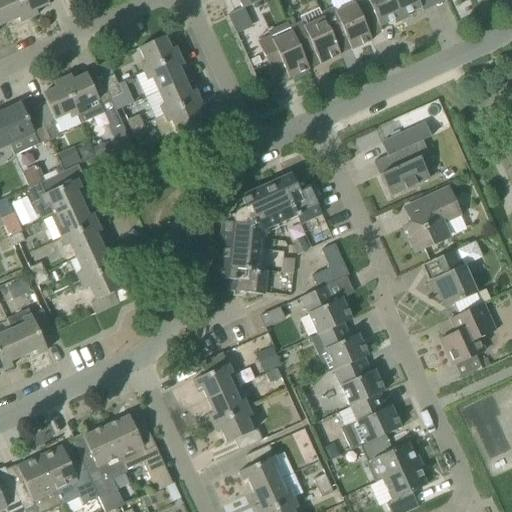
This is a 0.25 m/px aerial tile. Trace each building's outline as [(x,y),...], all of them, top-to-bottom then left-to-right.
[(29,19),(20,0),(0,0),(0,12),(5,24),(18,18),(20,23),(29,19)] [(20,0),(29,19),(37,15),(35,10),(48,4),(46,0),(20,0)] [(237,0),(242,9),(262,0),(237,0)] [(352,0),(355,4),(360,17),(372,12),(379,27),(393,20),(394,22),(401,20),(391,0),(352,0)] [(391,0),(401,20),(407,17),(406,14),(421,8),(417,0),(391,0)] [(360,17),(355,4),(336,13),(333,8),(320,14),(323,19),(333,40),(344,35),(351,50),(371,41),(360,17)] [(288,28),(291,34),(292,33),(302,55),(313,50),(319,64),(340,55),(333,40),(323,19),(304,28),(301,22),(288,28)] [(286,23),(268,31),(270,37),(257,42),(270,70),(282,64),(288,79),(308,69),(302,55),(292,33),(291,34),(288,28),(286,23)] [(139,65),(143,72),(179,56),(175,48),(170,50),(164,37),(138,49),(144,62),(139,65)] [(183,65),(179,56),(143,72),(147,81),(152,79),(158,91),(184,80),(178,67),(183,65)] [(117,84),(108,62),(96,67),(100,77),(106,89),(117,84)] [(85,123),(104,114),(109,124),(107,127),(117,148),(130,142),(116,110),(111,100),(110,98),(106,89),(100,77),(89,82),(86,74),(73,80),(71,76),(62,80),(78,114),(80,113),(85,123)] [(35,107),(40,118),(45,129),(50,139),(51,141),(61,136),(54,120),(67,113),(69,118),(78,114),(62,80),(53,84),(55,88),(42,94),(46,102),(35,107)] [(184,80),(158,91),(164,104),(158,107),(162,116),(198,99),(194,90),(189,92),(184,80)] [(121,93),(117,84),(106,89),(110,98),(121,93)] [(166,124),(171,122),(177,135),(203,123),(197,110),(202,108),(198,99),(162,116),(166,124)] [(20,104),(0,113),(0,124),(9,144),(14,156),(20,153),(50,139),(45,129),(40,118),(28,123),(20,104)] [(131,130),(142,125),(138,116),(127,121),(131,130)] [(406,129),(402,118),(377,128),(381,139),(406,129)] [(0,148),(9,144),(0,124),(0,148)] [(394,168),(379,175),(389,197),(428,179),(423,167),(432,163),(422,141),(431,137),(425,124),(381,143),(387,157),(389,156),(394,168)] [(131,130),(135,138),(146,133),(142,125),(131,130)] [(104,142),(92,148),(96,157),(108,152),(104,142)] [(135,152),(130,142),(117,148),(121,159),(135,152)] [(90,146),(79,151),(83,161),(95,156),(90,146)] [(27,163),(27,161),(25,155),(23,155),(21,155),(20,153),(14,156),(22,172),(27,170),(25,165),(27,163)] [(22,172),(29,187),(44,181),(37,165),(27,170),(22,172)] [(43,221),(55,216),(82,204),(76,191),(81,189),(77,180),(64,185),(59,174),(36,185),(26,189),(41,222),(43,221)] [(299,224),(321,214),(305,180),(295,184),(291,175),(239,199),(242,204),(234,207),(236,212),(233,215),(228,215),(227,224),(222,223),(216,279),(226,280),(225,291),(263,294),(265,272),(256,271),(259,238),(264,238),(265,234),(267,233),(266,229),(295,215),(299,224)] [(403,209),(410,224),(403,227),(414,252),(447,237),(442,225),(458,217),(447,190),(403,209)] [(82,204),(55,216),(61,229),(56,231),(60,239),(96,223),(92,214),(87,216),(82,204)] [(96,223),(60,239),(64,248),(69,245),(75,259),(101,247),(95,234),(100,232),(96,223)] [(20,231),(10,236),(8,237),(12,246),(24,240),(20,231)] [(291,244),(296,255),(308,250),(302,239),(291,244)] [(309,277),(315,291),(326,286),(348,276),(334,244),(321,250),(328,266),(326,269),(309,277)] [(462,266),(461,265),(476,259),(469,244),(455,251),(426,263),(433,279),(428,282),(433,294),(437,292),(444,308),(453,304),(458,315),(480,306),(475,294),(463,266),(462,266)] [(80,282),(116,266),(112,257),(107,259),(101,247),(75,259),(81,272),(76,274),(80,282)] [(29,268),(33,277),(45,272),(40,263),(29,268)] [(94,301),(90,304),(95,314),(118,304),(113,293),(121,289),(115,276),(119,274),(116,266),(80,282),(84,290),(88,288),(94,301)] [(49,281),(45,272),(33,277),(37,287),(49,281)] [(326,286),(315,291),(300,298),(317,335),(343,324),(351,320),(341,298),(333,302),(326,286)] [(451,366),(475,355),(484,351),(478,338),(494,331),(482,305),(480,306),(458,315),(449,320),(455,333),(439,340),(451,366)] [(12,330),(23,356),(35,350),(38,355),(47,351),(41,338),(52,333),(42,311),(30,316),(27,309),(7,319),(12,330)] [(265,310),(258,314),(264,326),(271,323),(265,310)] [(317,335),(333,372),(363,358),(367,356),(357,334),(349,338),(343,324),(317,335)] [(0,361),(4,370),(12,366),(10,362),(23,356),(12,330),(0,335),(0,361)] [(272,346),(255,354),(263,373),(276,368),(281,366),(272,346)] [(231,374),(222,354),(199,364),(204,375),(192,381),(196,390),(201,388),(206,401),(233,389),(227,376),(231,374)] [(333,372),(350,408),(380,394),(384,392),(374,370),(370,372),(363,358),(333,372)] [(265,375),(269,383),(279,379),(275,370),(265,375)] [(300,371),(287,377),(293,389),(306,383),(300,371)] [(233,389),(206,401),(212,413),(207,415),(211,424),(247,408),(243,400),(239,402),(233,389)] [(350,450),(359,446),(385,435),(400,428),(390,406),(386,408),(380,394),(350,408),(338,413),(345,427),(340,429),(350,450)] [(247,408),(211,424),(215,433),(220,431),(226,444),(234,440),(239,451),(262,441),(257,429),(252,432),(246,418),(251,416),(247,408)] [(165,471),(156,451),(157,451),(144,422),(133,427),(128,416),(105,426),(125,469),(141,462),(152,485),(157,483),(161,490),(166,487),(172,485),(165,471)] [(104,511),(110,511),(121,507),(108,477),(125,469),(105,426),(104,427),(103,426),(101,426),(99,427),(97,427),(96,428),(94,429),(93,431),(92,432),(85,435),(82,437),(89,452),(79,456),(81,460),(97,496),(99,500),(99,499),(104,511)] [(377,471),(382,480),(419,463),(416,457),(414,458),(407,443),(392,450),(385,435),(359,446),(372,473),(377,471)] [(247,479),(252,492),(279,480),(273,467),(278,465),(269,445),(245,456),(250,467),(238,472),(242,482),(247,479)] [(86,501),(97,496),(81,460),(69,465),(61,446),(39,456),(55,491),(65,487),(72,500),(84,495),(86,501)] [(23,482),(12,486),(23,511),(42,511),(60,504),(54,492),(55,491),(39,456),(16,467),(23,482)] [(419,463),(382,480),(391,500),(385,503),(389,511),(407,511),(418,507),(411,493),(426,486),(420,471),(422,470),(419,463)] [(313,479),(317,488),(328,483),(324,474),(313,479)] [(279,480),(252,492),(258,505),(253,507),(255,511),(265,511),(293,499),(289,491),(285,493),(279,480)] [(328,483),(317,488),(321,497),(332,492),(328,483)] [(173,484),(172,485),(166,487),(172,501),(180,498),(173,484)] [(23,511),(12,486),(0,491),(0,510),(6,508),(7,511),(23,511)] [(292,511),(292,510),(297,507),(293,499),(265,511),(292,511)]
